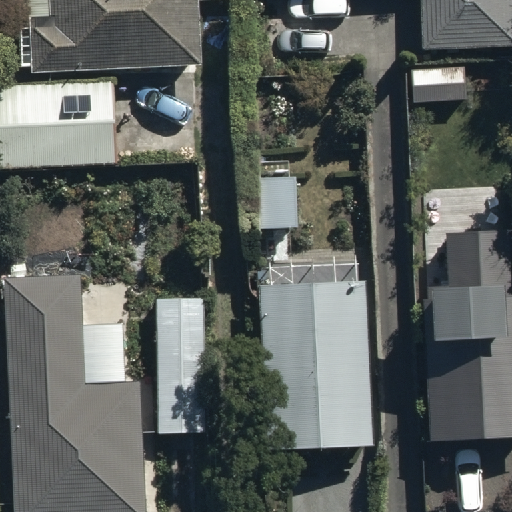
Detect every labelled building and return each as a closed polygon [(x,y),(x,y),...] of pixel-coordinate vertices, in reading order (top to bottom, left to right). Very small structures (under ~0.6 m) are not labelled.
[(15,0),(17,71),(188,67),(187,0),(15,0)] [(418,0),(420,42),(511,38),(511,17),(511,0),(418,0)] [(10,158),(109,156),(108,85),(9,87),(10,158)] [(424,445),(511,445),(511,292),(510,292),(509,232),(441,232),(441,290),(423,290),(424,445)] [(361,275),(267,280),(275,449),(369,445),(361,275)] [(82,284),(6,286),(11,511),(144,511),(141,388),(85,390),(82,284)] [(204,292),(156,293),(158,435),(206,435),(204,292)] [(511,511),(511,471),(454,473),(455,511),(511,511)]
